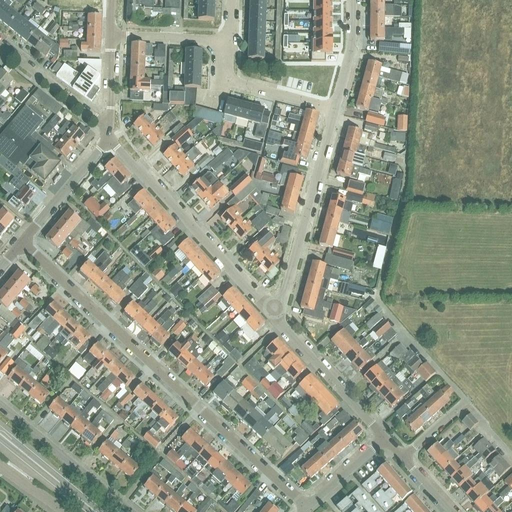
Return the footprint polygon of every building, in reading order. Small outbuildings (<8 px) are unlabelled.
[(2,5),(0,3),(0,19),(8,10),(14,2),(15,0),(8,0),(8,1),(7,0),(2,5)] [(127,0),(127,9),(153,10),(161,10),(162,6),(153,5),(153,0),(127,0)] [(215,9),(214,0),(198,0),(199,8),(215,9)] [(250,0),(250,10),(266,11),(266,0),(250,0)] [(311,0),(312,1),(314,1),(314,11),(332,11),(332,0),(331,0),(311,0)] [(32,9),(37,13),(41,7),(37,3),(32,9)] [(384,6),(371,6),(371,18),(384,18),(384,17),(393,18),(393,7),(384,6)] [(41,7),(37,13),(41,16),(46,11),(41,7)] [(215,9),(199,8),(198,21),(214,22),(215,9)] [(161,10),(153,10),(127,9),(127,25),(137,26),(138,20),(140,20),(141,18),(161,19),(160,27),(179,27),(180,11),(161,10)] [(17,17),(8,10),(0,19),(0,21),(8,28),(17,17)] [(250,10),(250,23),(265,23),(266,11),(250,10)] [(332,11),(314,11),(314,22),(332,22),(332,11)] [(17,17),(8,28),(18,36),(26,25),(17,17)] [(88,17),(88,29),(101,30),(102,18),(88,17)] [(370,30),(384,30),(384,18),(371,18),(370,30)] [(332,22),(314,22),(314,32),(314,33),(332,33),(332,22)] [(250,23),(249,35),(265,36),(265,23),(250,23)] [(54,24),(50,28),(56,33),(59,28),(54,24)] [(18,36),(27,43),(36,33),(26,25),(18,36)] [(56,33),(50,28),(47,33),(52,37),(56,33)] [(87,41),(101,41),(101,30),(88,29),(87,41)] [(384,30),(370,30),(370,42),(380,42),(384,42),(392,42),(392,37),(404,37),(404,30),(394,30),(384,30)] [(314,32),(311,32),(311,43),(332,44),(332,38),(332,33),(314,33),(314,32)] [(45,40),(36,33),(27,43),(36,51),(45,40)] [(249,35),(249,47),(265,48),(265,36),(249,35)] [(54,48),(45,40),(36,51),(46,59),(49,55),(57,61),(58,59),(59,48),(56,46),(54,48)] [(81,41),(81,53),(87,53),(90,53),(100,53),(101,41),(87,41),(81,41)] [(332,44),(311,43),(311,63),(325,63),(325,55),(331,55),(331,50),(332,50),(332,44)] [(132,45),(132,57),(145,58),(151,58),(152,46),(132,45)] [(379,45),(378,53),(409,56),(410,52),(399,51),(399,47),(379,45)] [(165,47),(158,46),(158,54),(155,54),(155,58),(164,59),(165,47)] [(264,61),(265,48),(249,47),(248,60),(264,61)] [(186,51),(185,61),(185,64),(201,65),(202,52),(186,51)] [(77,52),(71,52),(64,52),(63,60),(77,60),(77,52)] [(144,70),(145,58),(132,57),(131,69),(144,70)] [(100,79),(101,62),(91,61),(86,61),(78,61),(78,63),(85,68),(88,70),(82,78),(64,66),(56,77),(92,102),(100,91),(100,79)] [(55,62),(51,73),(57,75),(61,64),(55,62)] [(369,63),(365,75),(378,79),(388,81),(393,83),(393,82),(399,83),(401,75),(390,71),(389,76),(380,73),(382,67),(378,66),(369,63)] [(201,77),(201,65),(185,64),(185,76),(201,77)] [(131,69),(131,81),(144,81),(144,70),(131,69)] [(1,72),(0,73),(0,87),(5,92),(14,82),(1,72)] [(378,79),(365,75),(362,86),(375,90),(378,79)] [(163,82),(163,87),(163,88),(164,88),(164,94),(168,94),(168,89),(172,89),(172,76),(168,76),(168,78),(164,78),(164,82),(163,82)] [(186,89),(197,90),(200,90),(201,77),(185,76),(184,89),(186,89)] [(163,82),(159,82),(154,82),(144,81),(131,81),(130,93),(143,93),(150,93),(150,87),(163,87),(163,82)] [(383,92),(375,90),(362,86),(359,98),(381,104),(386,105),(387,105),(388,101),(381,99),(383,92)] [(56,116),(62,109),(48,97),(38,90),(32,97),(56,116)] [(21,105),(23,103),(29,96),(24,91),(16,101),(21,105)] [(169,105),(184,105),(184,95),(170,95),(169,105)] [(29,110),(31,107),(36,101),(32,98),(25,106),(29,110)] [(381,104),(359,98),(356,109),(366,112),(369,113),(378,116),(381,104)] [(228,101),(224,115),(224,116),(236,119),(240,104),(228,101)] [(236,119),(248,122),(252,107),(240,104),(236,119)] [(53,159),(30,140),(44,123),(26,107),(0,137),(0,155),(10,163),(15,168),(16,169),(20,164),(45,185),(61,166),(53,159)] [(264,111),(252,107),(248,122),(258,125),(255,138),(264,140),(268,124),(270,114),(264,113),(264,111)] [(202,110),(195,108),(192,118),(200,120),(202,110)] [(200,120),(207,122),(210,112),(202,110),(200,120)] [(170,112),(165,117),(171,124),(177,119),(170,112)] [(217,113),(210,112),(207,122),(214,124),(217,113)] [(293,121),(303,124),(316,127),(319,116),(306,112),(304,119),(289,115),(288,120),(293,121)] [(224,115),(217,113),(214,124),(221,126),(224,116),(224,115)] [(134,126),(144,137),(155,127),(152,124),(155,121),(151,117),(148,120),(144,116),(134,126)] [(366,123),(382,127),(383,125),(375,123),(376,118),(367,116),(366,120),(367,120),(366,123)] [(47,126),(53,131),(59,123),(54,118),(47,126)] [(300,135),(313,139),(316,127),(303,124),(293,121),(288,120),(287,124),(292,125),(291,126),(295,127),(293,133),(294,134),(300,135)] [(85,137),(67,123),(58,134),(64,139),(75,148),(85,137)] [(181,124),(171,133),(175,137),(185,128),(181,124)] [(364,130),(376,133),(377,128),(366,125),(364,130)] [(47,137),(53,131),(47,126),(42,132),(47,137)] [(219,126),(212,133),(215,136),(218,137),(221,128),(219,126)] [(154,148),(161,141),(164,138),(161,134),(164,131),(161,127),(158,131),(155,127),(144,137),(154,148)] [(184,129),(172,140),(176,145),(174,147),(177,150),(191,137),(184,129)] [(346,142),(366,147),(368,148),(374,149),(395,154),(396,150),(375,145),(374,145),(375,143),(370,141),(367,141),(369,135),(362,133),(359,132),(349,130),(346,142)] [(291,145),(310,150),(313,139),(300,135),(294,134),(291,145)] [(406,134),(395,134),(395,143),(405,143),(406,134)] [(66,160),(75,148),(64,139),(61,142),(58,140),(55,143),(58,146),(55,150),(66,160)] [(363,158),(366,147),(346,142),(343,153),(356,156),(363,158)] [(287,144),(283,143),(281,148),(289,150),(288,156),(283,154),(280,163),(297,167),(299,159),(307,161),(310,150),(291,145),(287,144)] [(262,145),(256,144),(253,152),(260,154),(262,145)] [(171,150),(163,156),(173,167),(184,158),(177,150),(174,147),(171,150)] [(218,147),(211,152),(215,156),(221,151),(218,147)] [(184,158),(173,167),(177,171),(183,178),(191,172),(194,169),(191,165),(201,156),(194,148),(184,158)] [(209,166),(208,166),(212,170),(214,173),(233,156),(227,149),(217,158),(209,166)] [(265,150),(263,157),(273,160),(275,153),(265,150)] [(363,158),(356,156),(343,153),(340,164),(359,169),(362,170),(365,159),(363,158)] [(383,160),(395,163),(397,157),(384,154),(383,160)] [(210,161),(207,157),(198,166),(201,170),(210,161)] [(261,177),(266,160),(262,159),(257,176),(261,177)] [(105,185),(106,185),(123,170),(115,161),(105,170),(109,174),(98,184),(95,181),(90,185),(94,189),(90,192),(93,196),(97,192),(97,193),(102,189),(105,185)] [(337,176),(346,178),(356,181),(359,169),(340,164),(337,176)] [(395,176),(396,165),(388,164),(387,175),(395,176)] [(280,186),(281,187),(287,188),(300,192),(303,180),(296,178),(298,171),(283,167),(281,175),(283,176),(280,186)] [(131,178),(123,170),(106,185),(119,199),(130,189),(125,184),(131,178)] [(30,182),(19,173),(9,185),(22,195),(16,201),(13,198),(8,204),(18,213),(22,209),(21,207),(22,206),(25,208),(35,197),(25,189),(30,182)] [(198,197),(201,200),(212,190),(218,184),(210,175),(207,174),(202,179),(199,182),(191,189),(198,197)] [(250,183),(245,177),(230,191),(235,197),(250,183)] [(345,192),(353,194),(362,196),(364,196),(365,191),(363,191),(365,185),(348,181),(345,192)] [(201,200),(211,211),(228,195),(218,184),(212,190),(201,200)] [(240,203),(255,190),(250,184),(235,198),(240,203)] [(284,200),(297,203),(300,192),(287,188),(284,200)] [(142,210),(151,201),(144,192),(136,199),(127,207),(135,215),(142,210)] [(262,194),(259,206),(265,208),(269,196),(262,194)] [(353,194),(351,199),(351,202),(362,205),(362,202),(363,203),(365,198),(364,198),(364,197),(362,197),(362,196),(353,194)] [(353,204),(345,202),(345,201),(332,197),(329,209),(342,212),(342,211),(351,214),(353,204)] [(91,199),(84,206),(89,212),(97,205),(91,199)] [(281,211),(284,212),(294,215),(297,203),(284,200),(281,211)] [(151,201),(142,210),(149,218),(159,209),(151,201)] [(231,230),(242,221),(239,217),(242,214),(235,206),(221,220),(231,230)] [(258,207),(257,206),(252,211),(258,218),(251,224),(259,233),(269,224),(271,223),(260,209),(258,207)] [(276,219),(278,219),(280,212),(267,208),(266,214),(276,218),(276,219)] [(167,218),(159,209),(149,218),(157,227),(167,218)] [(339,223),(342,212),(329,209),(326,220),(339,223)] [(3,211),(0,214),(0,227),(5,232),(14,221),(3,211)] [(73,231),(74,231),(82,237),(86,233),(88,235),(92,230),(95,233),(95,234),(98,236),(101,232),(99,231),(101,229),(91,219),(87,225),(82,220),(80,222),(69,212),(62,222),(73,231)] [(109,212),(101,220),(105,224),(113,216),(109,212)] [(137,220),(134,216),(127,223),(126,224),(129,227),(137,220)] [(167,218),(157,227),(150,234),(163,248),(166,245),(174,239),(169,233),(175,227),(167,218)] [(276,219),(271,223),(269,224),(273,225),(283,228),(283,227),(285,221),(278,219),(276,219)] [(244,224),(242,221),(231,230),(241,241),(252,231),(248,228),(251,224),(248,220),(244,224)] [(346,237),(347,233),(348,232),(338,229),(339,223),(326,220),(323,231),(336,235),(346,238),(346,237)] [(69,236),(73,231),(62,222),(54,231),(65,241),(70,245),(85,258),(91,250),(93,248),(85,242),(82,245),(87,248),(84,251),(78,247),(80,245),(69,236)] [(380,222),(377,232),(387,236),(390,226),(380,222)] [(364,231),(376,232),(377,224),(364,223),(364,231)] [(283,227),(283,228),(281,236),(287,238),(290,229),(283,227)] [(140,237),(142,240),(150,234),(147,230),(140,237)] [(65,241),(54,231),(46,240),(58,250),(65,241)] [(332,250),(336,235),(323,231),(319,246),(332,250)] [(285,246),(287,238),(281,236),(278,244),(285,246)] [(178,250),(186,259),(196,250),(188,241),(178,250)] [(249,252),(258,263),(269,253),(266,250),(269,247),(266,243),(263,246),(259,242),(249,252)] [(163,252),(167,256),(176,248),(172,243),(163,252)] [(379,270),(385,249),(378,247),(377,247),(372,268),(379,270)] [(68,259),(72,254),(66,249),(62,254),(68,259)] [(152,260),(162,252),(160,249),(149,256),(152,260)] [(354,255),(334,249),(332,256),(352,262),(354,255)] [(196,250),(186,259),(182,263),(186,267),(190,263),(194,268),(204,259),(196,250)] [(86,277),(89,281),(109,260),(109,259),(110,258),(104,252),(92,266),(89,263),(80,272),(78,275),(84,280),(86,277)] [(276,254),(272,257),(269,253),(258,263),(268,274),(279,264),(275,260),(279,257),(276,254)] [(138,261),(144,268),(151,262),(144,255),(138,261)] [(326,256),(324,265),(349,272),(352,263),(332,257),(326,256)] [(202,276),(212,267),(204,259),(194,268),(202,276)] [(112,262),(109,260),(89,281),(98,289),(107,280),(102,275),(106,271),(105,270),(112,262)] [(331,270),(326,268),(326,267),(323,266),(313,264),(310,275),(321,278),(328,280),(330,281),(338,283),(339,279),(331,276),(332,270),(331,270)] [(179,265),(173,271),(162,280),(166,285),(183,270),(179,265)] [(212,267),(202,276),(210,285),(220,276),(212,267)] [(158,269),(152,276),(159,283),(165,277),(158,269)] [(108,297),(127,276),(121,271),(110,283),(107,280),(98,289),(108,297)] [(19,273),(11,282),(22,292),(30,283),(19,273)] [(128,292),(133,296),(150,278),(145,274),(128,292)] [(321,278),(310,275),(307,286),(319,290),(320,290),(325,292),(327,292),(330,281),(328,280),(321,278)] [(127,287),(125,285),(130,279),(127,276),(108,297),(110,300),(117,306),(124,299),(125,297),(122,293),(127,287)] [(150,278),(133,296),(137,300),(147,289),(145,288),(152,280),(150,278)] [(11,282),(3,291),(15,301),(22,292),(11,282)] [(176,283),(168,292),(174,297),(183,288),(176,283)] [(364,296),(366,289),(365,289),(349,285),(347,293),(364,296)] [(319,290),(307,286),(304,298),(317,301),(322,303),(325,292),(320,290),(319,290)] [(34,287),(30,291),(36,296),(33,299),(39,305),(46,298),(34,287)] [(201,305),(216,292),(212,287),(197,301),(201,305)] [(227,311),(231,308),(241,299),(233,290),(223,299),(224,300),(220,303),(227,311)] [(7,311),(15,301),(3,291),(0,294),(0,304),(2,307),(7,311)] [(221,297),(216,292),(201,305),(206,310),(221,297)] [(321,315),(323,307),(324,303),(323,303),(322,303),(317,301),(304,298),(301,309),(321,315)] [(239,316),(248,308),(241,299),(231,308),(239,316)] [(23,300),(19,305),(24,309),(25,310),(29,305),(23,300)] [(133,321),(151,303),(147,300),(143,305),(141,302),(136,307),(133,304),(124,313),(125,313),(123,316),(128,320),(130,318),(133,321)] [(374,309),(378,314),(382,311),(372,300),(362,308),(367,315),(374,309)] [(152,301),(151,303),(133,321),(143,330),(151,321),(147,317),(158,306),(152,301)] [(17,303),(14,306),(21,312),(24,309),(19,305),(17,303)] [(39,328),(44,333),(63,313),(54,304),(47,312),(45,313),(50,317),(39,328)] [(334,306),(331,314),(341,317),(343,308),(334,306)] [(2,307),(0,309),(0,316),(9,325),(15,318),(11,314),(7,311),(2,307)] [(239,316),(247,325),(256,316),(248,308),(239,316)] [(342,315),(349,319),(353,312),(347,308),(342,315)] [(21,314),(15,309),(11,314),(15,318),(17,319),(21,314)] [(155,324),(151,321),(143,330),(152,338),(169,320),(176,312),(172,309),(169,312),(168,311),(155,324)] [(72,321),(63,313),(44,333),(49,338),(55,332),(58,335),(72,321)] [(378,314),(365,326),(370,331),(383,319),(378,314)] [(239,329),(245,324),(238,316),(232,322),(239,329)] [(255,334),(257,332),(264,325),(256,316),(247,325),(240,331),(252,344),(259,338),(255,334)] [(36,318),(28,326),(33,332),(42,323),(36,318)] [(174,325),(169,320),(152,338),(155,341),(153,344),(159,349),(161,347),(169,338),(166,334),(174,325)] [(348,320),(345,323),(344,322),(339,326),(339,327),(343,331),(338,336),(331,343),(338,350),(350,339),(355,334),(348,327),(351,324),(348,320)] [(64,348),(68,344),(81,330),(72,321),(58,335),(55,339),(64,348)] [(176,337),(186,327),(181,322),(171,332),(176,337)] [(192,322),(189,325),(194,330),(197,327),(192,322)] [(382,337),(391,329),(385,322),(372,333),(379,340),(382,337)] [(10,336),(16,341),(25,331),(19,326),(10,336)] [(41,336),(44,333),(39,328),(36,332),(41,336)] [(391,329),(382,337),(387,343),(388,343),(389,345),(398,337),(391,329)] [(90,338),(81,330),(68,344),(81,356),(91,345),(87,342),(90,338)] [(230,340),(222,332),(215,340),(222,347),(226,344),(230,340)] [(50,343),(43,337),(36,346),(43,352),(50,343)] [(207,337),(202,342),(208,347),(213,342),(207,337)] [(350,339),(338,350),(342,355),(340,357),(342,360),(361,343),(357,339),(353,342),(350,339)] [(168,354),(178,362),(195,344),(191,340),(188,344),(186,343),(181,348),(177,344),(168,354)] [(273,359),(285,348),(278,340),(266,351),(273,359)] [(364,340),(361,343),(342,360),(345,362),(347,360),(351,365),(363,354),(361,351),(368,344),(364,340)] [(213,342),(208,347),(217,356),(218,355),(221,351),(222,351),(213,342)] [(198,346),(195,344),(178,362),(187,371),(196,360),(199,357),(193,351),(198,346)] [(233,351),(226,344),(222,347),(230,355),(233,351)] [(83,361),(92,369),(107,354),(98,345),(83,361)] [(29,346),(26,351),(31,355),(35,351),(29,346)] [(401,346),(390,355),(397,362),(400,359),(407,353),(401,346)] [(48,347),(43,352),(52,361),(57,355),(48,347)] [(280,366),(292,355),(285,348),(273,359),(268,364),(275,371),(280,366)] [(3,352),(0,350),(0,364),(10,353),(5,349),(3,352)] [(358,373),(370,362),(375,358),(368,350),(363,354),(351,365),(358,373)] [(221,351),(218,355),(223,360),(227,357),(221,351)] [(407,353),(400,359),(407,367),(416,359),(410,352),(408,353),(407,353)] [(103,367),(108,371),(116,362),(107,354),(92,369),(90,372),(86,377),(89,379),(95,373),(97,374),(103,367)] [(286,374),(299,363),(292,355),(280,366),(286,374)] [(215,357),(209,364),(214,368),(220,362),(215,357)] [(216,374),(221,379),(235,365),(228,358),(221,365),(223,367),(216,374)] [(4,376),(14,364),(8,359),(0,369),(0,372),(4,376),(4,375),(4,376)] [(253,377),(257,372),(262,368),(253,359),(243,368),(253,377)] [(416,359),(407,367),(414,374),(416,372),(423,366),(416,359)] [(19,388),(28,378),(22,373),(27,367),(18,360),(14,364),(4,376),(9,379),(8,379),(19,388)] [(196,360),(187,371),(196,379),(208,365),(205,363),(204,361),(201,364),(196,360)] [(107,390),(111,386),(125,370),(116,362),(108,371),(111,375),(97,390),(102,395),(107,390)] [(294,381),(306,370),(299,363),(286,374),(290,378),(286,381),(292,387),(295,383),(294,381)] [(381,363),(376,367),(364,378),(371,386),(388,370),(381,363)] [(86,372),(75,364),(68,373),(78,381),(86,372)] [(423,366),(416,372),(425,382),(435,374),(426,364),(423,366)] [(208,365),(196,379),(205,388),(214,379),(209,374),(213,370),(208,365)] [(35,367),(32,371),(31,373),(31,374),(35,376),(39,371),(35,367)] [(245,375),(238,368),(230,376),(237,383),(245,375)] [(126,388),(128,386),(134,379),(125,370),(111,386),(116,390),(122,384),(126,388)] [(395,378),(388,370),(371,386),(377,394),(395,378)] [(257,372),(253,377),(260,384),(265,380),(257,372)] [(413,384),(419,379),(416,374),(410,379),(413,384)] [(46,385),(51,379),(47,376),(42,381),(46,385)] [(295,391),(302,399),(318,384),(311,376),(295,391)] [(28,378),(19,388),(30,397),(39,387),(28,378)] [(248,378),(243,382),(252,392),(257,387),(248,378)] [(384,401),(402,385),(395,378),(377,394),(384,401)] [(223,404),(233,393),(236,391),(236,390),(226,380),(213,395),(223,404)] [(267,391),(272,387),(265,380),(260,384),(267,391)] [(284,393),(275,384),(272,387),(267,391),(276,400),(284,393)] [(325,391),(318,384),(302,399),(308,406),(325,391)] [(71,390),(79,396),(83,391),(75,385),(71,390)] [(408,392),(402,385),(384,401),(391,409),(403,397),(408,392)] [(133,405),(137,409),(151,394),(142,386),(133,395),(138,400),(133,405)] [(422,390),(440,411),(449,403),(447,400),(453,393),(447,387),(441,393),(436,397),(429,389),(430,389),(427,386),(422,390)] [(50,396),(39,387),(30,397),(41,406),(50,396)] [(257,387),(252,392),(262,401),(266,397),(257,387)] [(8,401),(13,392),(8,388),(3,398),(8,401)] [(423,409),(431,419),(440,411),(422,390),(419,393),(421,396),(428,404),(423,409)] [(83,391),(79,396),(85,402),(89,397),(83,391)] [(325,391),(308,406),(311,409),(316,406),(319,410),(331,399),(325,391)] [(243,402),(233,393),(223,404),(221,407),(227,412),(229,410),(233,413),(243,402)] [(128,394),(116,407),(119,410),(131,397),(128,394)] [(151,394),(137,409),(134,413),(138,417),(147,408),(151,412),(160,403),(151,394)] [(61,396),(58,400),(55,403),(49,410),(54,415),(53,416),(57,419),(58,418),(60,420),(69,409),(64,405),(67,401),(61,396)] [(264,404),(271,410),(275,406),(268,399),(264,404)] [(338,406),(331,399),(319,410),(322,413),(319,417),(322,420),(320,423),(323,427),(331,420),(327,416),(338,406)] [(80,436),(82,437),(90,427),(85,422),(89,418),(87,416),(94,408),(97,411),(101,406),(93,400),(83,413),(82,415),(71,428),(75,432),(74,434),(79,437),(80,436)] [(282,407),(288,412),(294,406),(288,400),(282,407)] [(409,401),(405,406),(409,411),(414,406),(409,401)] [(253,411),(243,402),(233,413),(242,423),(253,411)] [(169,411),(160,403),(151,412),(161,420),(169,411)] [(69,409),(60,420),(65,423),(64,425),(68,428),(69,427),(71,428),(82,415),(71,406),(69,409)] [(283,413),(275,406),(271,410),(265,417),(252,431),(262,441),(272,429),(267,424),(275,415),(279,418),(283,413)] [(301,413),(294,406),(288,412),(294,419),(299,414),(301,413)] [(412,414),(409,411),(405,406),(396,414),(401,420),(406,416),(410,420),(405,424),(414,434),(423,426),(412,414)] [(423,426),(431,419),(423,409),(420,406),(412,414),(423,426)] [(256,408),(253,411),(242,423),(252,431),(265,417),(256,408)] [(94,422),(90,427),(82,437),(86,441),(85,442),(90,446),(91,445),(93,446),(99,438),(101,436),(96,431),(100,427),(98,425),(102,420),(109,426),(110,426),(114,421),(102,411),(94,421),(94,422)] [(124,421),(128,415),(121,411),(117,417),(124,421)] [(178,420),(169,411),(161,420),(156,425),(152,430),(149,433),(153,436),(156,433),(156,434),(161,429),(166,433),(178,420)] [(335,420),(338,423),(346,415),(343,412),(335,420)] [(306,421),(299,414),(294,419),(295,419),(293,420),(300,427),(306,422),(306,421)] [(339,422),(338,423),(345,431),(354,441),(363,433),(354,423),(354,424),(346,415),(339,422)] [(470,432),(472,430),(478,424),(470,415),(462,423),(470,432)] [(294,425),(287,418),(283,422),(290,430),(294,425)] [(335,420),(326,428),(330,432),(334,428),(333,427),(338,423),(335,420)] [(148,426),(152,430),(156,425),(153,422),(148,426)] [(314,426),(312,428),(306,422),(300,427),(310,437),(316,432),(320,428),(318,426),(314,426)] [(272,429),(262,441),(272,450),(282,439),(272,429)] [(293,441),(300,448),(308,439),(298,429),(294,433),(297,437),(293,441)] [(478,436),(472,430),(470,432),(463,438),(462,436),(457,440),(460,443),(465,439),(469,444),(478,436)] [(191,431),(184,439),(181,441),(185,445),(176,455),(172,451),(166,457),(175,466),(183,457),(187,453),(199,439),(191,431)] [(345,449),(336,439),(331,444),(323,435),(325,434),(321,431),(317,435),(320,439),(325,444),(336,457),(345,449)] [(345,449),(354,441),(345,431),(336,439),(345,449)] [(109,462),(118,452),(122,447),(121,447),(114,441),(119,436),(115,432),(110,438),(111,438),(98,453),(109,462)] [(153,436),(149,433),(144,439),(156,449),(161,443),(153,436)] [(312,446),(320,439),(317,435),(308,442),(311,446),(312,446)] [(127,441),(131,443),(137,446),(139,440),(129,436),(127,441)] [(199,439),(187,453),(183,457),(187,461),(191,457),(195,461),(208,447),(199,439)] [(282,459),(289,452),(292,448),(282,439),(272,450),(282,459)] [(473,449),(478,455),(489,445),(484,439),(473,449)] [(457,440),(452,445),(450,442),(441,449),(437,445),(428,454),(435,462),(451,448),(453,446),(455,448),(460,443),(457,440)] [(126,450),(131,443),(127,441),(126,441),(121,447),(122,447),(126,450)] [(308,449),(311,446),(308,442),(300,450),(303,454),(308,449)] [(328,464),(336,457),(325,444),(316,452),(319,454),(328,464)] [(489,445),(478,455),(482,459),(484,462),(495,452),(494,451),(495,450),(490,445),(490,446),(489,445)] [(195,461),(203,469),(216,455),(208,447),(195,461)] [(455,453),(453,450),(451,448),(435,462),(443,471),(453,463),(449,458),(455,453)] [(141,453),(141,452),(136,449),(132,456),(137,459),(141,453)] [(141,453),(149,459),(152,455),(144,449),(141,452),(141,453)] [(303,454),(300,450),(288,461),(291,465),(299,458),(299,457),(303,454)] [(129,461),(118,452),(109,462),(120,471),(129,461)] [(328,464),(319,454),(310,462),(319,472),(328,464)] [(225,463),(216,455),(203,469),(212,477),(225,463)] [(494,472),(505,462),(499,456),(488,465),(490,468),(488,470),(492,474),(494,472)] [(457,467),(453,463),(443,471),(451,480),(469,463),(465,459),(457,467)] [(478,463),(474,459),(469,463),(451,480),(449,482),(453,486),(455,484),(459,489),(469,480),(473,477),(469,472),(478,463)] [(129,461),(120,471),(131,480),(140,470),(129,461)] [(159,465),(172,476),(176,472),(163,461),(159,465)] [(310,480),(319,472),(310,462),(301,470),(310,480)] [(510,468),(505,462),(494,472),(499,478),(510,468)] [(225,463),(212,477),(221,485),(233,471),(225,463)] [(181,471),(183,473),(190,466),(187,464),(181,471)] [(395,475),(387,465),(362,487),(369,495),(378,487),(374,483),(380,478),(384,482),(384,483),(385,484),(395,475)] [(198,474),(190,466),(183,473),(192,481),(195,478),(198,474)] [(155,497),(164,487),(159,483),(162,479),(153,471),(149,476),(153,478),(144,488),(149,492),(148,494),(152,497),(153,496),(155,497)] [(242,479),(233,471),(221,485),(225,488),(228,485),(233,489),(242,479)] [(184,479),(176,472),(172,476),(167,482),(171,485),(176,480),(180,484),(184,479)] [(379,506),(404,485),(395,475),(385,484),(386,485),(387,485),(391,490),(385,495),(381,491),(372,499),(379,506)] [(192,481),(200,489),(203,486),(195,478),(192,481)] [(251,487),(242,479),(233,489),(229,493),(233,497),(237,493),(241,497),(251,487)] [(472,484),(469,480),(459,489),(467,497),(482,484),(478,479),(472,484)] [(475,506),(485,498),(484,497),(488,493),(484,489),(489,485),(485,481),(482,484),(467,497),(475,506)] [(187,489),(193,494),(197,490),(190,484),(187,489)] [(379,506),(383,511),(387,511),(394,506),(391,502),(397,497),(401,501),(401,502),(402,503),(412,494),(404,485),(379,506)] [(179,511),(185,505),(180,500),(184,495),(182,493),(186,488),(183,486),(175,496),(166,506),(171,510),(170,511),(179,511)] [(200,489),(209,497),(212,494),(203,486),(200,489)] [(164,505),(166,506),(175,496),(164,487),(155,497),(160,501),(159,503),(163,506),(164,505)] [(347,500),(346,500),(339,506),(336,509),(338,511),(356,511),(369,501),(358,489),(350,496),(351,497),(358,504),(353,508),(346,501),(347,500)] [(197,490),(193,494),(189,500),(193,503),(197,497),(196,496),(199,492),(197,491),(198,490),(197,490)] [(254,500),(255,501),(261,494),(256,491),(247,502),(250,505),(254,500)] [(217,498),(212,494),(209,497),(217,505),(220,502),(222,500),(218,497),(217,498)] [(488,501),(485,498),(475,506),(473,508),(476,511),(477,511),(479,511),(480,511),(484,511),(497,501),(493,496),(488,501)] [(417,511),(423,507),(415,497),(397,511),(405,511),(408,509),(410,511),(417,511)] [(207,498),(195,511),(205,511),(213,503),(207,498)] [(502,499),(501,498),(497,501),(484,511),(498,511),(496,510),(504,503),(501,500),(502,499)] [(220,502),(217,505),(224,511),(235,511),(240,507),(233,501),(227,508),(220,502)] [(378,511),(369,501),(361,508),(364,511),(378,511)] [(240,511),(244,511),(250,505),(247,502),(240,511)]
